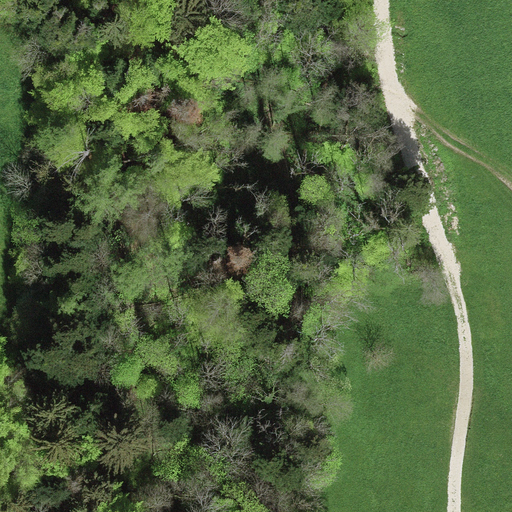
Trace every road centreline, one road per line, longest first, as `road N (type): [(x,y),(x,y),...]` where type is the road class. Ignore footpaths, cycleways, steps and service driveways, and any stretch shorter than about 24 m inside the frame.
road 1 (track): [(389,0),(393,54),(466,348),(456,459)]
road 2 (track): [(407,107),(511,179)]
